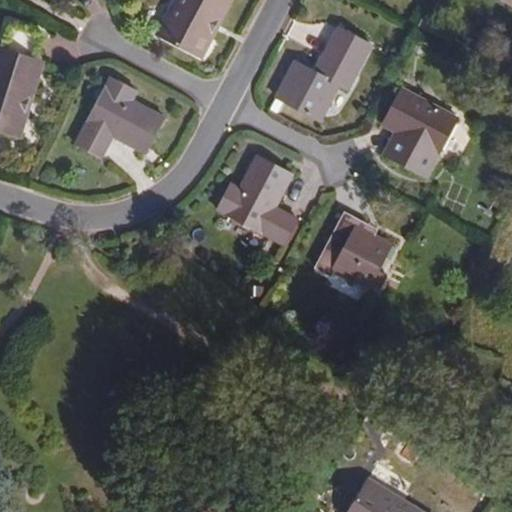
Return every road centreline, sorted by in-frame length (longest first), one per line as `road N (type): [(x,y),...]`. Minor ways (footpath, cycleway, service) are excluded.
road 1 (residential): [(227,109),(182,192),(106,226),(0,197)]
road 2 (residential): [(227,109),(83,36)]
road 3 (residential): [(336,166),(227,109)]
road 4 (residential): [(283,0),(227,109)]
